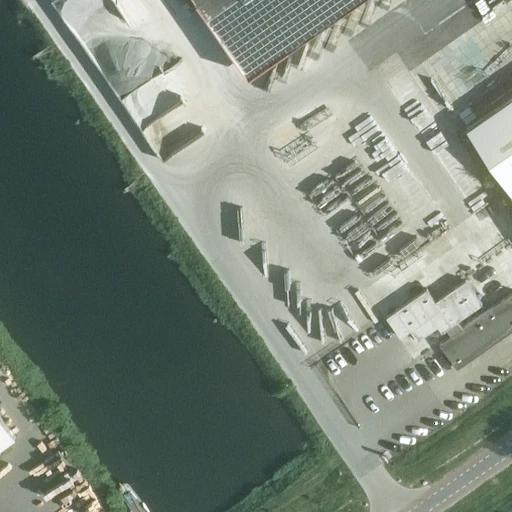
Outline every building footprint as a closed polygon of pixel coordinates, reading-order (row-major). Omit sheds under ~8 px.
[(355,0),(197,0),(203,9),(208,15),(212,22),(223,15),(240,39),(230,47),(249,74),(355,0)] [(511,0),(509,0),(421,62),(511,192),(511,0)] [(223,15),(212,22),(230,47),(240,39),(223,15)] [(371,148),(350,153),(355,172),(376,167),(371,148)] [(401,153),(359,178),(372,201),(414,176),(401,153)] [(379,216),(401,255),(472,213),(450,174),(379,216)] [(451,335),(439,343),(457,369),(511,330),(511,293),(462,328),(457,321),(482,304),(466,280),(435,301),(427,289),(386,317),(400,337),(410,330),(417,340),(438,326),(442,332),(446,328),(451,335)] [(0,450),(17,439),(0,414),(0,450)]
